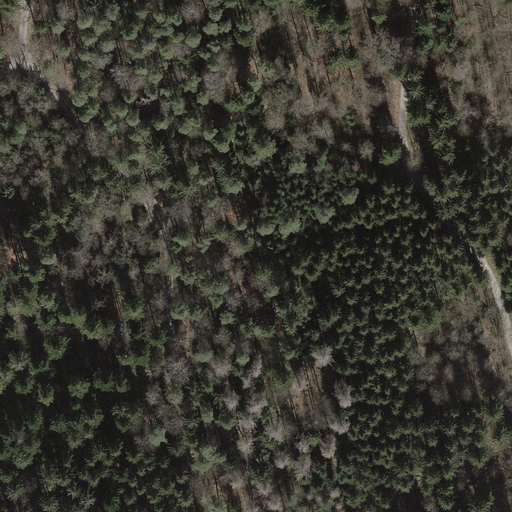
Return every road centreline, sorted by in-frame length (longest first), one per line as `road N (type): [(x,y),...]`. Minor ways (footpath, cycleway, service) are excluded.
road 1 (track): [(25,44),(147,200),(166,237),(175,401),(211,511)]
road 2 (track): [(417,0),(405,129),(417,172),(492,271),(511,345)]
